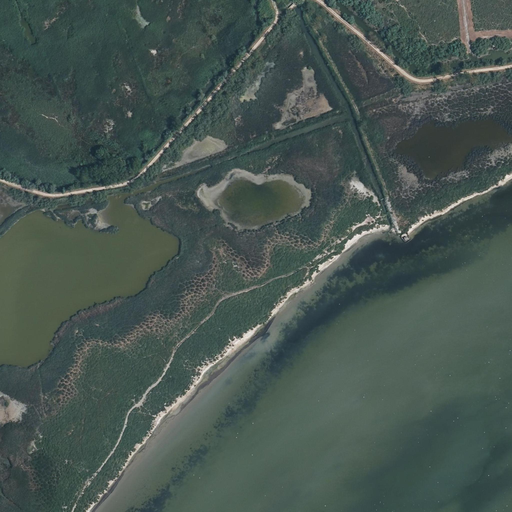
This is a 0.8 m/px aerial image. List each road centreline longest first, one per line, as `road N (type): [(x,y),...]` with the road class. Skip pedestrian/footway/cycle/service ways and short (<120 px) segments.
road 1 (track): [(0,181),(51,196),(129,182),(278,16),(272,0)]
road 2 (track): [(314,0),(416,80),(511,66)]
